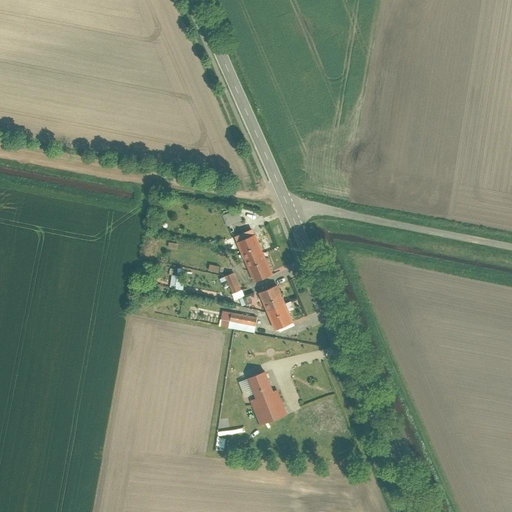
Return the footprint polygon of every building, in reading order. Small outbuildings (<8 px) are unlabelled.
[(224,215),(229,225),(244,219),(239,208),(224,215)] [(275,273),(257,233),(237,241),(255,282),(275,273)] [(242,289),(235,271),(226,275),(233,293),(242,289)] [(296,321),(279,283),(259,291),(276,330),(296,321)] [(258,315),(232,311),(229,328),(255,332),(258,315)] [(275,390),(267,370),(249,377),(257,397),(251,399),(261,425),(289,414),(279,388),(275,390)]
